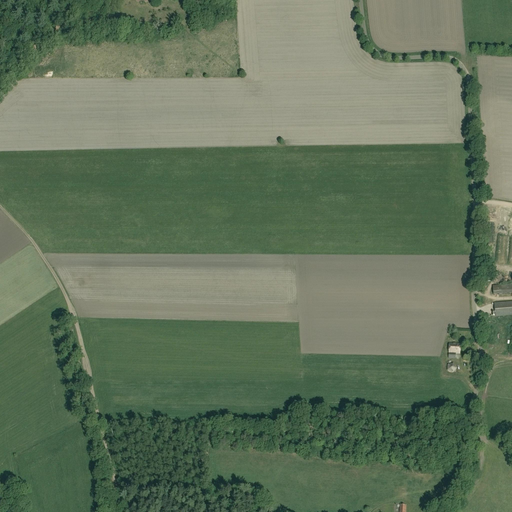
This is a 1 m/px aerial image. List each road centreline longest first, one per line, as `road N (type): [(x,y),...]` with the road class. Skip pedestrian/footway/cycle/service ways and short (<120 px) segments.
road 1 (unclassified): [(434,511),(462,474),(483,373),(470,84),(458,61),(372,50),(360,0)]
road 2 (track): [(120,511),(69,304),(0,207)]
